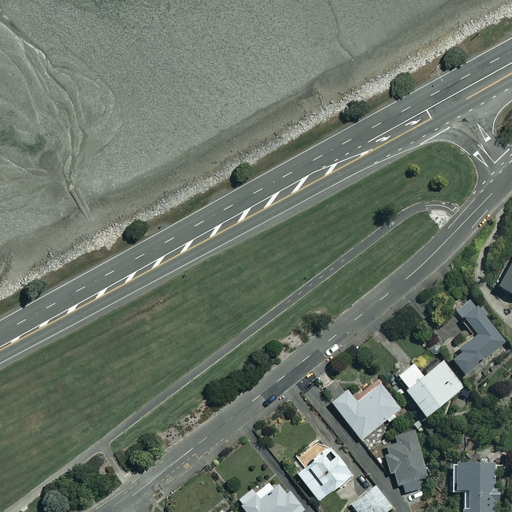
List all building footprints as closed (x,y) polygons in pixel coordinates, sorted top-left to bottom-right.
[(511,256),(495,284),(511,294),(511,256)] [(504,343),(471,300),(456,310),(474,334),(457,348),(460,352),(450,359),(462,374),(504,343)] [(462,387),(442,360),(421,376),(412,364),(396,375),(405,387),(401,389),(423,417),(462,387)] [(397,409),(377,384),(355,402),(345,390),(329,402),(359,440),(397,409)] [(426,478),(412,430),(393,436),(395,442),(380,447),(388,474),(392,473),(396,486),(401,484),(404,493),(417,489),(415,481),(426,478)] [(349,475),(328,448),(295,474),(317,501),(349,475)] [(493,511),(492,462),(449,463),(450,490),(463,490),(463,507),(459,507),(459,511),(493,511)] [(284,493),(273,478),(254,492),(251,488),(236,499),(245,511),(300,511),(303,510),(288,490),(284,493)] [(386,511),(391,508),(374,485),(349,503),(355,511),(386,511)]
